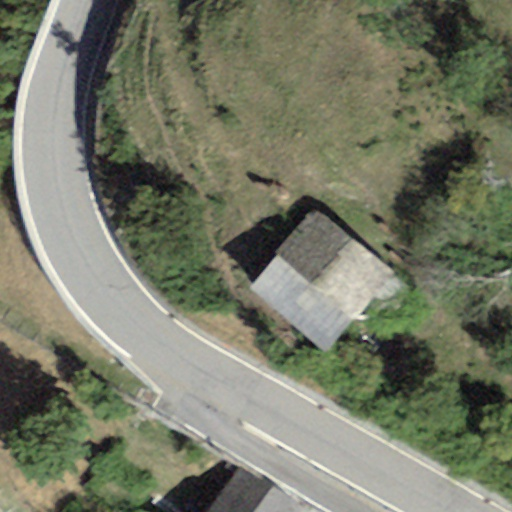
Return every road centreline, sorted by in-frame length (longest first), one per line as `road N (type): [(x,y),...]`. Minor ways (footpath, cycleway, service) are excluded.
road 1 (tertiary): [(497,511),(162,324)]
road 2 (tertiary): [(162,324),(99,279),(62,230),(45,182),(40,119),(51,60),(79,0)]
road 3 (tertiary): [(359,511),(290,468),(205,396),(162,324)]
